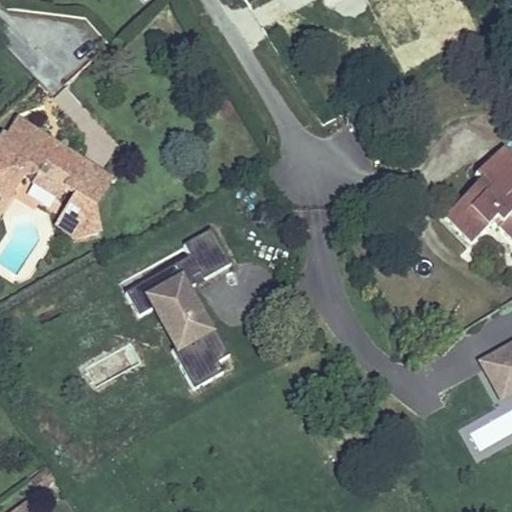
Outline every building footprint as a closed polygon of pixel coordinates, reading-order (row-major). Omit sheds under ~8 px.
[(424,36),(437,31),(447,53),(461,47),(453,28),(463,23),(452,0),(428,0),(411,7),(424,36)] [(97,194),(4,134),(0,139),(0,177),(3,177),(5,189),(17,188),(45,206),(50,209),(56,257),(83,247),(79,222),(97,194)] [(511,248),(511,213),(490,195),(511,169),(489,151),(479,163),(467,152),(442,183),(448,188),(416,228),(447,253),(463,233),(500,263),(511,248)] [(45,206),(17,188),(10,198),(38,217),(45,206)] [(151,310),(192,392),(231,372),(190,290),(230,270),(212,234),(182,249),(189,261),(128,292),(140,315),(151,310)] [(511,341),(476,358),(498,405),(511,397),(511,341)] [(456,384),(429,402),(447,432),(469,418),(460,404),(466,400),(456,384)]
